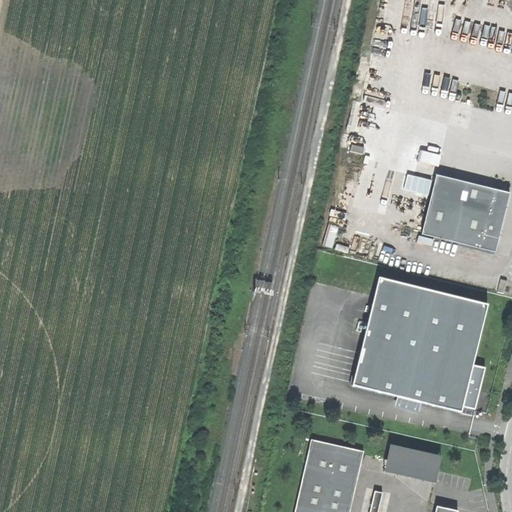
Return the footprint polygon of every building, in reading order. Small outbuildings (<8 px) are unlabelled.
[(501,229),(510,194),(436,175),(421,235),(495,253),(501,229)] [(325,245),(333,247),(336,236),(328,234),(325,245)] [(472,365),(487,305),(379,278),(374,296),(351,386),(397,397),(421,403),(460,413),(462,407),(474,410),(479,391),(485,368),(472,365)] [(418,413),(421,403),(397,397),(394,407),(418,413)] [(473,413),(474,410),(462,407),(460,413),(473,416),(473,413)] [(349,511),(362,454),(363,451),(310,439),(294,511),(349,511)] [(383,472),(434,484),(437,471),(440,457),(389,446),(386,459),(383,472)] [(377,511),(381,494),(374,492),(369,511),(377,511)]
